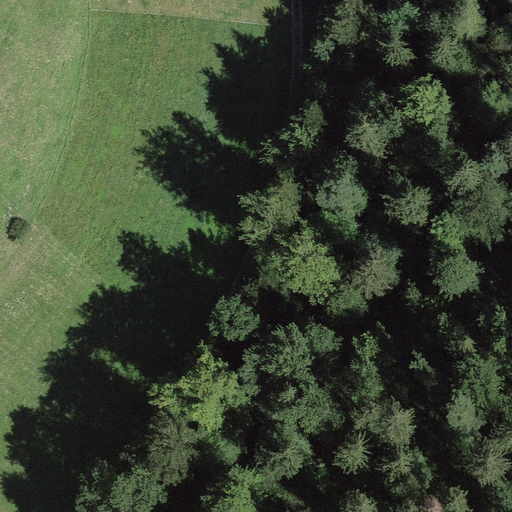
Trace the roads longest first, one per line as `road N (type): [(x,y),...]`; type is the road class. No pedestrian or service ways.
road 1 (track): [(190,511),(240,435),(382,168),(428,0)]
road 2 (track): [(106,511),(205,354),(259,244),(287,129),(288,0)]
